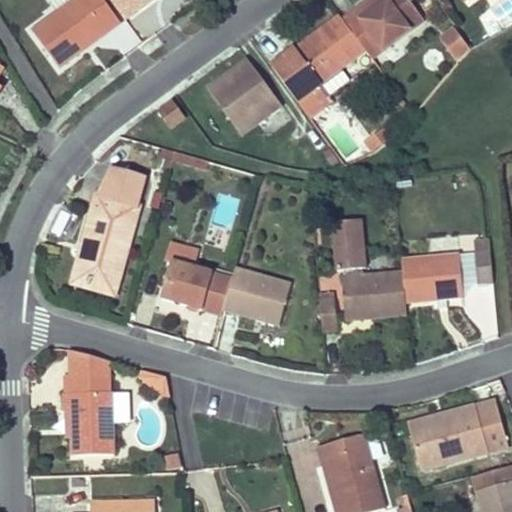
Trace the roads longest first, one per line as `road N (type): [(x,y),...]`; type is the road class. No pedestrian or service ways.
road 1 (residential): [(5,326),(40,324),(286,390),(380,393),(511,355)]
road 2 (residential): [(5,326),(29,216),(69,155),(266,0)]
road 3 (residential): [(11,511),(5,326)]
